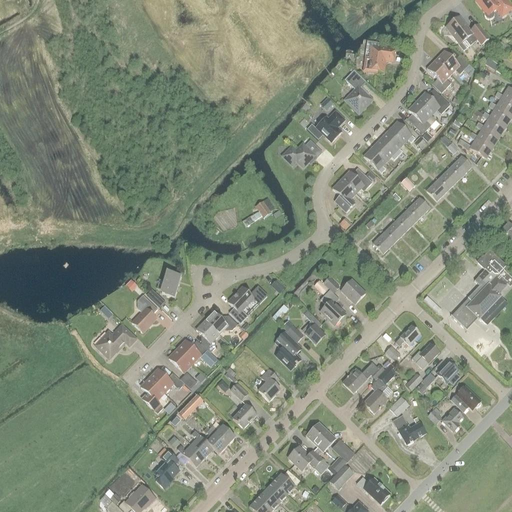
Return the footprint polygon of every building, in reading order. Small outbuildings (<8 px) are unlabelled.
[(496,10),(502,17),(511,9),(511,8),(505,0),(497,0),(496,1),(495,0),(477,0),(476,2),(488,17),(496,10)] [(459,18),(455,21),(455,20),(452,20),(449,22),(449,24),(449,25),(446,28),(446,29),(447,28),(452,35),(451,36),(464,52),(477,41),(481,46),(489,40),(478,26),(470,32),(465,25),(464,26),(458,19),(459,18)] [(379,45),(367,44),(366,52),(364,54),(364,55),(363,57),(363,60),(363,62),(364,64),(363,72),(375,74),(377,73),(383,74),(384,66),(384,62),(392,63),(394,51),(378,49),(379,45)] [(435,61),(450,76),(455,72),(459,76),(469,66),(460,58),(454,63),(443,53),(435,61)] [(495,72),(501,63),(491,57),(485,65),(495,72)] [(450,76),(435,61),(435,62),(427,70),(426,70),(437,80),(432,86),(441,95),(450,85),(446,81),(450,76)] [(365,84),(353,72),(344,81),(355,91),(344,102),(359,116),(373,102),(360,89),(365,84)] [(482,77),(478,82),(485,86),(488,81),(482,77)] [(500,102),(502,99),(511,105),(511,91),(508,89),(503,98),(498,94),(496,98),(500,102)] [(440,99),(435,104),(425,94),(416,103),(431,117),(436,112),(440,116),(449,107),(440,97),(439,98),(440,99)] [(334,105),(327,99),(320,106),(326,113),(334,105)] [(511,105),(502,99),(500,102),(497,107),(491,104),(489,108),(494,113),(496,110),(511,119),(511,105)] [(431,117),(416,103),(408,112),(418,122),(414,127),(422,136),(431,127),(426,122),(431,117)] [(511,121),(511,119),(496,110),(494,113),(490,118),(485,114),(482,118),(487,122),(489,120),(506,131),(511,121)] [(312,126),(307,131),(318,142),(323,137),(331,144),(342,133),(337,129),(339,126),(340,127),(345,122),(335,113),(328,120),(326,118),(316,129),(312,126)] [(463,124),(456,119),(452,125),(460,130),(463,124)] [(506,131),(489,120),(487,122),(484,128),(478,124),(476,128),(481,132),(483,130),(500,141),(506,131)] [(397,123),(388,132),(403,146),(407,142),(410,145),(415,140),(397,123)] [(483,130),(481,132),(478,138),(472,134),(470,138),(474,143),(476,140),(494,151),(500,141),(483,130)] [(388,132),(380,141),(398,158),(402,153),(399,150),(403,146),(388,132)] [(455,156),(459,151),(446,137),(441,141),(455,156)] [(427,145),(420,138),(414,144),(421,151),(427,145)] [(494,151),(476,140),(474,143),(471,148),(460,141),(458,145),(463,148),(468,153),(470,150),(487,161),(494,151)] [(380,141),(372,149),(386,163),(391,159),(394,162),(398,158),(380,141)] [(317,159),(322,154),(310,142),(304,149),(302,147),(296,153),(292,149),(289,152),(284,158),(288,162),(292,166),(296,162),(303,168),(309,162),(313,157),(312,156),(313,155),(317,159)] [(382,168),(386,163),(372,149),(363,158),(381,175),(385,171),(382,168)] [(476,155),(471,161),(480,169),(485,163),(476,155)] [(449,162),(445,158),(441,161),(446,166),(449,162)] [(446,166),(441,161),(438,165),(442,170),(446,166)] [(461,170),(453,178),(467,192),(474,183),(461,170)] [(364,176),(359,182),(349,173),(340,181),(355,196),(360,190),(363,193),(372,184),(364,176)] [(433,178),(429,174),(425,177),(429,182),(433,178)] [(429,182),(425,177),(421,181),(426,185),(429,182)] [(408,178),(402,184),(410,193),(416,188),(408,178)] [(453,178),(445,186),(458,200),(467,192),(453,178)] [(350,201),(355,196),(340,181),(332,190),(343,201),(338,206),(346,214),(354,205),(350,201)] [(445,186),(437,194),(450,208),(458,200),(445,186)] [(437,194),(429,202),(442,216),(450,208),(437,194)] [(259,213),(243,223),(246,227),(261,217),(262,219),(263,219),(264,221),(274,215),(272,212),(275,210),(269,200),(256,208),(259,213)] [(404,206),(400,202),(396,205),(401,210),(404,206)] [(393,209),(397,214),(401,210),(396,205),(393,209)] [(236,209),(220,213),(223,230),(240,227),(236,209)] [(420,210),(412,218),(426,232),(434,224),(420,210)] [(384,218),(380,221),(384,226),(388,222),(384,218)] [(412,218),(404,226),(418,240),(426,232),(412,218)] [(345,220),(339,226),(345,232),(351,226),(345,220)] [(384,226),(380,221),(376,225),(381,229),(384,226)] [(511,228),(508,225),(499,234),(511,247),(511,228)] [(404,226),(396,233),(410,248),(418,240),(404,226)] [(396,233),(387,241),(401,256),(410,248),(396,233)] [(454,318),(451,316),(467,332),(468,331),(465,329),(477,317),(479,320),(480,319),(483,322),(486,325),(506,303),(504,301),(501,298),(501,297),(499,295),(507,286),(506,286),(508,285),(511,287),(511,285),(511,274),(505,268),(507,267),(490,251),(478,263),(486,270),(475,281),(480,286),(468,299),(470,301),(454,318)] [(180,278),(167,275),(161,295),(174,299),(180,278)] [(330,280),(324,286),(329,291),(330,292),(333,295),(339,289),(330,280)] [(138,288),(131,281),(125,287),(132,294),(138,288)] [(279,296),(285,290),(276,281),(270,288),(279,296)] [(328,291),(319,282),(314,288),(323,297),(328,291)] [(365,295),(351,282),(340,294),(355,306),(365,295)] [(229,314),(240,325),(247,318),(241,312),(253,300),(255,303),(264,294),(258,288),(249,296),(242,289),(228,304),(234,309),(229,314)] [(152,291),(147,296),(160,309),(165,304),(152,291)] [(297,291),(293,296),(297,300),(302,295),(297,291)] [(330,292),(320,302),(326,308),(320,314),(334,327),(345,316),(334,305),(339,301),(333,295),(330,292)] [(142,334),(156,320),(152,316),(157,311),(143,297),(137,303),(137,309),(138,311),(140,313),(142,314),(132,324),(142,334)] [(441,311),(427,298),(423,301),(438,315),(441,311)] [(104,308),(100,312),(104,316),(108,311),(104,308)] [(213,313),(205,322),(219,336),(223,332),(232,332),(237,326),(228,317),(223,322),(213,313)] [(314,327),(305,336),(315,347),(325,337),(318,330),(321,327),(308,313),(304,317),(314,327)] [(277,319),(275,316),(272,319),(280,325),(282,323),(277,319)] [(200,346),(206,351),(208,354),(208,353),(217,362),(220,358),(213,352),(215,349),(215,341),(219,336),(205,322),(196,331),(206,341),(200,346)] [(96,348),(109,360),(115,353),(114,353),(117,349),(119,351),(125,344),(129,348),(136,341),(122,327),(111,338),(108,335),(96,348)] [(405,343),(410,347),(420,336),(411,327),(400,339),(395,344),(399,348),(405,343)] [(299,339),(291,330),(288,334),(296,342),(299,339)] [(243,342),(248,337),(243,333),(239,337),(243,342)] [(274,345),(281,352),(275,358),(290,373),(301,362),(296,357),(301,351),(295,345),(284,334),(274,345)] [(200,346),(195,351),(185,342),(177,351),(192,366),(200,357),(203,359),(208,354),(206,351),(200,346)] [(439,354),(430,346),(422,355),(420,353),(412,361),(423,371),(439,354)] [(390,349),(385,354),(394,363),(399,357),(390,349)] [(184,375),(192,366),(177,351),(168,360),(184,375)] [(449,363),(437,376),(446,385),(448,383),(453,387),(460,379),(456,375),(458,373),(449,363)] [(342,385),(353,395),(366,382),(366,381),(371,377),(375,381),(384,373),(379,367),(377,370),(372,365),(361,376),(356,371),(342,385)] [(363,405),(374,415),(387,402),(380,395),(386,388),(385,387),(397,374),(390,368),(377,380),(378,381),(371,389),(375,393),(363,405)] [(233,378),(236,375),(229,369),(226,372),(233,378)] [(184,386),(172,375),(167,380),(158,371),(149,380),(164,395),(173,386),(179,391),(184,386)] [(266,385),(258,393),(269,404),(280,392),(273,386),(278,381),(268,372),(261,380),(266,385)] [(431,375),(422,384),(425,387),(427,389),(436,380),(431,375)] [(190,391),(195,386),(185,376),(180,381),(190,391)] [(422,382),(416,376),(406,386),(412,392),(422,382)] [(140,389),(151,399),(146,405),(157,416),(163,410),(156,403),(164,395),(149,380),(140,389)] [(217,387),(221,391),(225,386),(222,382),(217,387)] [(416,390),(419,393),(425,387),(422,384),(416,390)] [(246,397),(235,386),(230,391),(241,402),(246,397)] [(457,408),(463,414),(469,409),(473,412),(476,409),(477,409),(480,406),(480,405),(481,404),(465,387),(450,402),(457,408)] [(203,402),(197,396),(178,415),(185,421),(203,402)] [(389,411),(396,419),(409,407),(402,399),(389,411)] [(256,417),(246,406),(232,420),(243,431),(256,417)] [(463,414),(457,408),(454,410),(442,423),(453,434),(459,427),(456,425),(462,418),(460,416),(463,414)] [(441,415),(435,410),(427,418),(435,427),(441,421),(438,418),(441,415)] [(406,447),(426,435),(417,420),(413,422),(416,426),(409,430),(405,422),(401,417),(392,423),(395,428),(406,447)] [(322,452),(334,440),(319,426),(308,439),(318,448),(322,452)] [(212,428),(210,431),(227,447),(235,439),(223,427),(217,433),(212,428)] [(207,444),(213,450),(213,451),(219,456),(227,447),(210,431),(209,431),(207,429),(203,432),(206,435),(207,434),(212,439),(207,444)] [(213,451),(213,450),(207,444),(195,432),(191,436),(194,439),(195,438),(197,440),(191,446),(204,460),(213,451)] [(175,450),(179,445),(173,439),(168,444),(175,450)] [(340,443),(332,451),(346,465),(354,456),(340,443)] [(196,469),(204,460),(191,446),(185,453),(182,451),(184,450),(181,447),(177,451),(196,469)] [(288,459),(302,472),(309,464),(320,475),(328,467),(318,457),(313,453),(312,452),(307,457),(298,448),(288,459)] [(318,448),(313,453),(318,457),(322,452),(318,448)] [(178,472),(170,464),(175,459),(168,452),(161,460),(165,464),(154,476),(157,478),(156,479),(158,481),(156,483),(164,490),(170,484),(169,482),(178,472)] [(331,468),(337,474),(346,465),(340,459),(331,468)] [(337,476),(346,484),(353,475),(345,467),(337,476)] [(124,475),(134,483),(138,478),(129,470),(124,475)] [(329,470),(325,474),(330,479),(334,474),(329,470)] [(281,475),(273,484),(287,497),(295,489),(281,475)] [(346,484),(337,476),(330,483),(339,491),(346,484)] [(389,495),(374,481),(369,486),(362,480),(357,486),(364,493),(365,491),(379,506),(389,495)] [(273,484),(265,492),(279,505),(287,497),(273,484)] [(123,511),(129,511),(131,511),(132,511),(141,511),(148,506),(149,507),(155,500),(142,488),(126,505),(123,503),(119,507),(123,511)] [(265,492),(257,501),(269,511),(272,511),(279,505),(265,492)] [(121,501),(115,495),(110,500),(116,507),(121,501)] [(367,511),(358,504),(352,511),(337,497),(331,504),(339,511),(367,511)] [(109,501),(103,506),(107,510),(112,504),(109,501)] [(269,511),(257,501),(249,509),(252,511),(269,511)]
